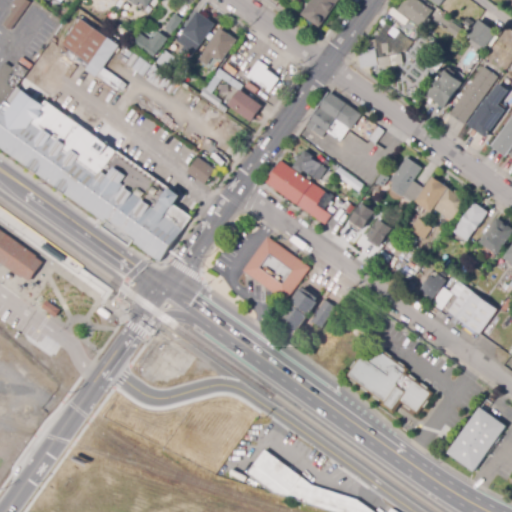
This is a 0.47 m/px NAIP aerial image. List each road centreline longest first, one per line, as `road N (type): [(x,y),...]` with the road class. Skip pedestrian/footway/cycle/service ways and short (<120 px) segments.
road 1 (primary): [(165,293),(488,511)]
road 2 (residential): [(107,369),(147,396),(236,389),(421,511)]
road 3 (residential): [(371,0),(165,293)]
road 4 (residential): [(233,0),(511,196)]
road 5 (residential): [(239,188),(511,387)]
road 6 (primary): [(0,175),(165,293)]
road 7 (tertiary): [(100,378),(2,511)]
